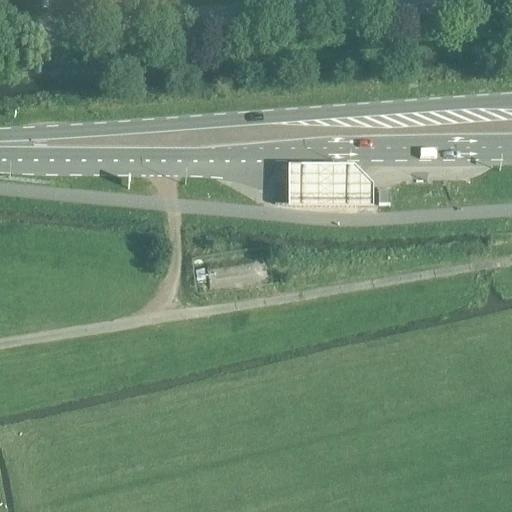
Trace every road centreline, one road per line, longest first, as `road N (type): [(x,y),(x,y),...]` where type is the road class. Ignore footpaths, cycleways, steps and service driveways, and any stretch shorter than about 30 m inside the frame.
road 1 (primary): [(511,101),(0,135)]
road 2 (unclassified): [(0,35),(438,0)]
road 3 (primary): [(159,160),(511,146)]
road 4 (unclassified): [(161,316),(484,264)]
road 5 (primary): [(0,159),(159,160)]
road 6 (unclassified): [(161,316),(172,207),(159,160)]
